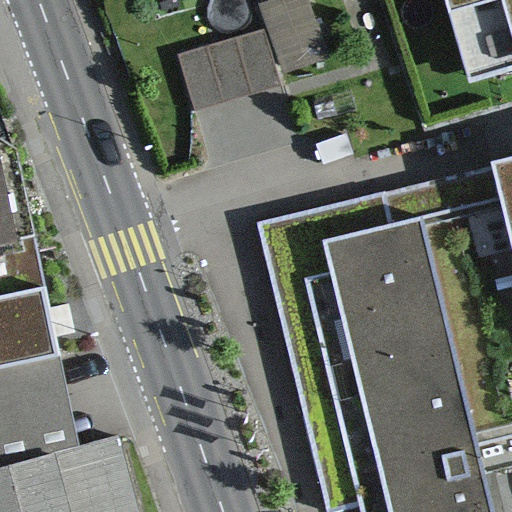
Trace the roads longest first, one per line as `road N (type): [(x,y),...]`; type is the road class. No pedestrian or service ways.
road 1 (tertiary): [(38,0),(223,511)]
road 2 (unknown): [(0,446),(181,387)]
